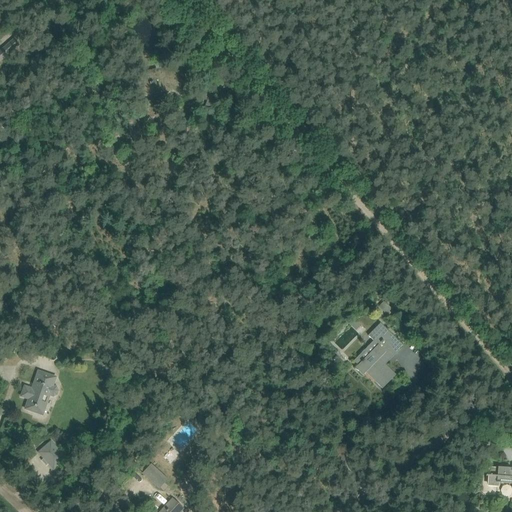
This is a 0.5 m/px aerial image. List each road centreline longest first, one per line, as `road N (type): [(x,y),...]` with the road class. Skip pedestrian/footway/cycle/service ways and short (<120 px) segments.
road 1 (residential): [(511,374),(180,0)]
road 2 (residential): [(329,511),(511,382)]
road 3 (track): [(286,119),(436,0)]
